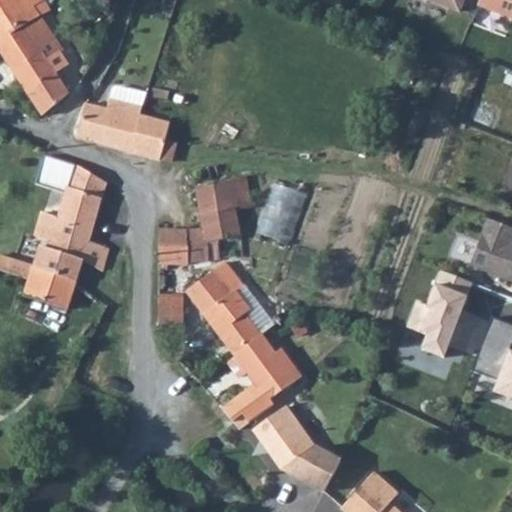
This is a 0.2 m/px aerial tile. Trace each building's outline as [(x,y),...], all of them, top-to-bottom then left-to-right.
[(0,0),(0,40),(0,41),(38,18),(32,8),(42,2),(40,0),(0,0)] [(313,0),(341,8),(343,0),(313,0)] [(428,0),(460,12),(465,0),(428,0)] [(511,0),(480,0),(478,8),(511,21),(511,0)] [(0,40),(0,48),(43,115),(68,93),(47,61),(61,51),(38,18),(0,41),(0,40)] [(77,138),(130,152),(141,117),(139,117),(86,102),(77,138)] [(130,152),(160,160),(163,151),(173,154),(177,143),(166,140),(170,125),(141,116),(141,117),(130,152)] [(59,218),(92,230),(105,184),(74,166),(59,218)] [(159,264),(168,264),(189,263),(189,261),(210,261),(209,251),(218,249),(218,238),(240,233),(238,208),(248,206),(244,175),(197,186),(204,230),(160,231),(159,264)] [(259,230),(292,243),(312,192),(279,179),(259,230)] [(43,238),(51,241),(59,218),(42,213),(35,235),(43,238)] [(48,250),(81,261),(82,259),(102,270),(107,249),(89,242),(92,230),(59,218),(51,241),(48,250)] [(511,250),(509,250),(511,242),(511,230),(487,221),(469,268),(511,284),(511,250)] [(40,247),(48,250),(51,241),(43,238),(40,247)] [(33,267),(75,282),(81,263),(81,261),(48,250),(40,247),(33,267)] [(0,257),(0,271),(11,275),(15,263),(0,257)] [(15,276),(29,281),(31,274),(33,268),(15,263),(11,275),(15,276)] [(187,290),(234,354),(261,333),(262,333),(274,322),(258,302),(251,308),(234,288),(239,284),(236,279),(231,277),(223,265),(211,272),(206,276),(199,271),(191,272),(195,284),(187,290)] [(24,295),(66,309),(75,282),(33,267),(33,268),(31,274),(29,281),(24,295)] [(461,313),(471,285),(440,273),(427,308),(416,303),(406,329),(426,336),(421,351),(443,359),(447,348),(464,354),(477,319),(461,313)] [(186,293),(161,293),(161,326),(186,326),(186,293)] [(511,327),(490,319),(470,372),(498,383),(494,393),(511,400),(511,354),(508,353),(511,347),(511,327)] [(234,354),(256,382),(234,400),(243,412),(244,414),(251,422),(272,404),(269,399),(300,375),(280,348),(275,352),(261,333),(234,354)] [(287,408),(256,431),(261,438),(283,469),(321,496),(330,479),(337,465),(314,447),(287,408)] [(233,422),(240,430),(251,422),(244,414),(233,422)] [(341,511),(392,511),(387,507),(395,497),(370,477),(341,511)]
